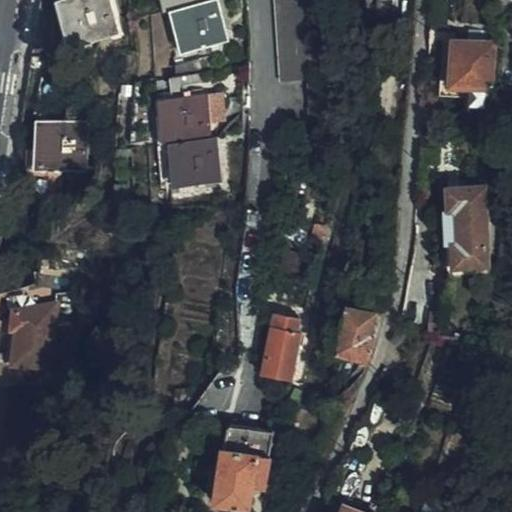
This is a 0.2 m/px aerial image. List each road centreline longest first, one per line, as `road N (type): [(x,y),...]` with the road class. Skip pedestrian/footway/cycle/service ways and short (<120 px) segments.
road 1 (residential): [(312,511),(393,313),(422,0)]
road 2 (residential): [(269,100),(251,353),(234,404)]
